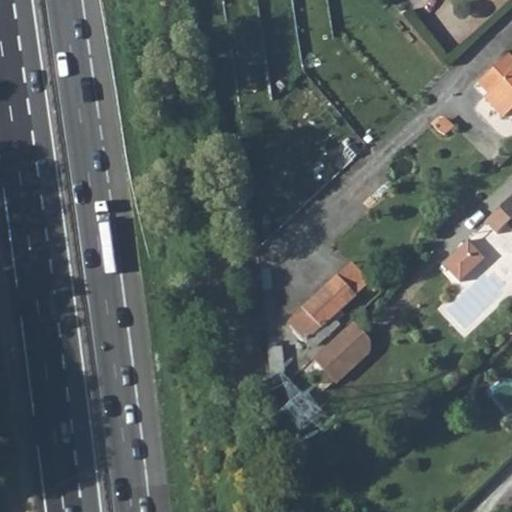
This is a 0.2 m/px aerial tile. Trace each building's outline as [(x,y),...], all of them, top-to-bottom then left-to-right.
[(511,58),(508,54),(479,81),(490,93),(486,96),(505,116),(511,109),(511,58)] [(511,199),(488,222),(498,234),(509,225),(511,228),(511,199)] [(466,239),(442,263),(459,282),(483,257),(466,239)] [(350,263),(286,321),(306,341),(371,282),(350,263)] [(353,321),(312,357),(336,382),(368,351),(370,346),(370,342),(369,338),(353,321)]
